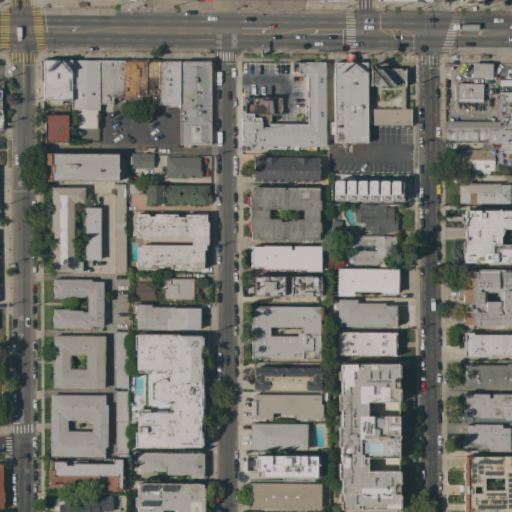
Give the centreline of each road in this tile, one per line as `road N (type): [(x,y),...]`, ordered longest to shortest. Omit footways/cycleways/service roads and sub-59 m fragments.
road 1 (tertiary): [(24,511),(20,30)]
road 2 (residential): [(429,511),(427,32)]
road 3 (residential): [(227,511),(225,153)]
road 4 (secondary): [(225,32),(79,30)]
road 5 (residential): [(225,153),(225,32)]
